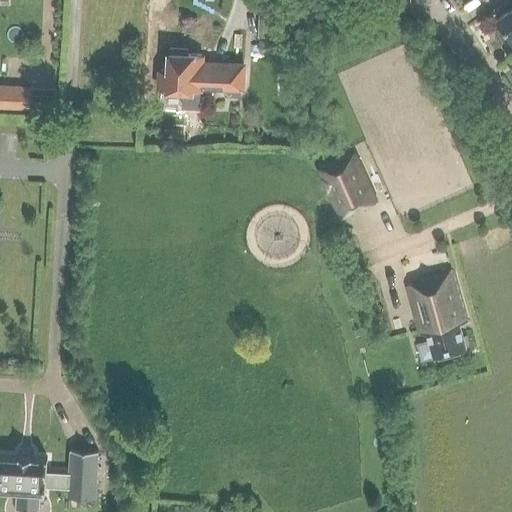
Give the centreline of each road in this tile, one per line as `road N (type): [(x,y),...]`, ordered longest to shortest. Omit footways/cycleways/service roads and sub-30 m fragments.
road 1 (unclassified): [(76,0),(52,375),(38,387),(0,385)]
road 2 (track): [(511,200),(321,278)]
road 3 (tertiary): [(511,125),(425,0)]
